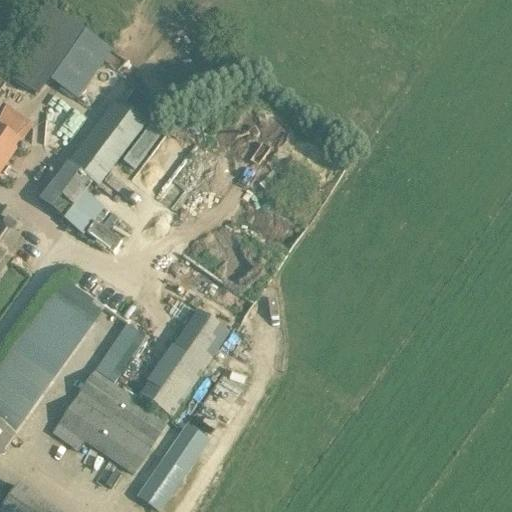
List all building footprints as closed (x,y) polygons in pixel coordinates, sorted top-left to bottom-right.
[(53,7),(8,74),(42,97),(53,82),(80,101),(116,49),(53,7)] [(64,219),(87,235),(107,205),(77,184),(84,173),(105,187),(150,120),(116,97),(45,202),(66,217),(64,219)] [(0,173),(22,142),(0,127),(0,173)] [(0,273),(22,241),(0,224),(0,273)] [(198,297),(224,252),(208,242),(204,248),(186,237),(162,276),(198,297)] [(0,364),(0,426),(12,436),(91,325),(49,295),(0,364)] [(197,312),(138,397),(162,413),(171,420),(210,362),(229,334),(197,312)] [(94,373),(51,435),(77,452),(84,442),(132,476),(168,423),(94,373)] [(146,484),(136,499),(154,511),(158,511),(208,440),(187,425),(182,433),(146,484)] [(12,436),(0,426),(0,457),(15,437),(12,436)] [(56,511),(17,485),(0,510),(0,511),(56,511)]
